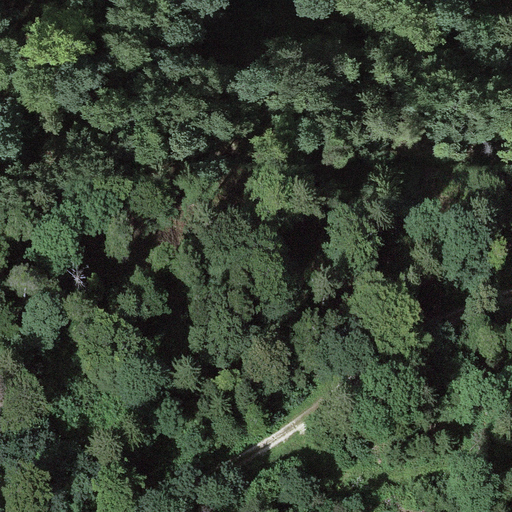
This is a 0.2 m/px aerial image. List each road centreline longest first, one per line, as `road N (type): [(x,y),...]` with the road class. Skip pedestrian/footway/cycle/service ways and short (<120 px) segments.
road 1 (track): [(129,511),(269,442),(446,318),(511,294)]
road 2 (track): [(269,442),(319,467),(378,475),(511,463)]
